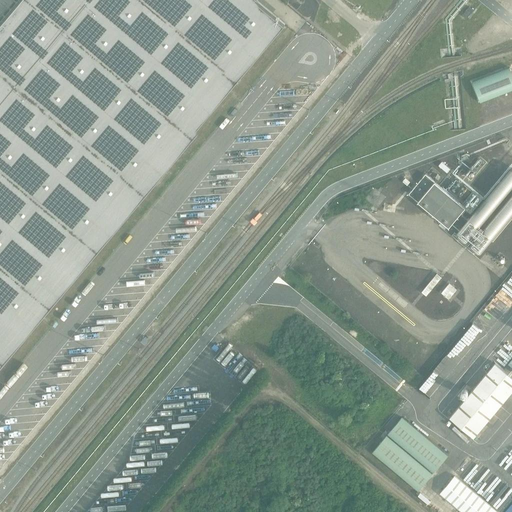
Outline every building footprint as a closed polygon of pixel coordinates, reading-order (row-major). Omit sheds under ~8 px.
[(0,363),(141,196),(285,24),(255,0),(16,0),(0,20),(0,363)] [(467,18),(473,10),(469,7),(462,15),(467,18)] [(511,74),(509,68),(472,83),(480,103),(511,90),(511,74)] [(426,174),(409,195),(449,228),(466,207),(426,174)] [(450,283),(442,292),(450,298),(458,289),(450,283)] [(145,337),(140,343),(143,345),(148,340),(145,337)] [(511,376),(495,363),(449,419),(473,439),(511,392),(511,376)] [(448,456),(402,417),(388,434),(434,473),(448,456)] [(433,474),(387,436),(372,453),(419,492),(433,474)] [(493,511),(452,477),(438,495),(458,511),(493,511)]
